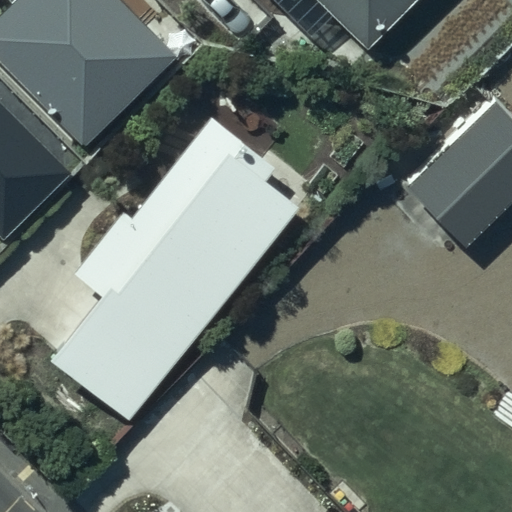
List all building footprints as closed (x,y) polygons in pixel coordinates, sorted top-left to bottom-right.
[(0,0),(0,120),(96,24),(102,18),(84,0),(0,0)] [(196,47),(148,0),(119,0),(96,24),(159,85),(196,47)] [(306,0),(362,56),(418,0),(306,0)] [(511,183),(511,109),(491,88),(404,172),(461,232),(511,183)] [(313,182),(209,103),(132,204),(122,196),(75,258),(101,277),(49,345),(128,406),(276,213),(284,220),(313,182)]
